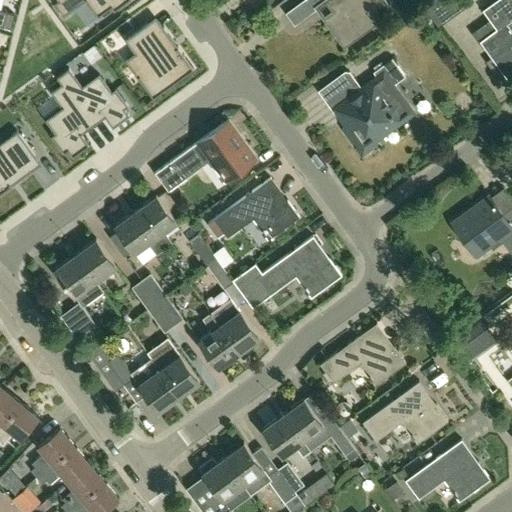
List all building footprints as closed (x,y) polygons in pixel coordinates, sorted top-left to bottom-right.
[(60,0),(55,4),(64,15),(84,0),(86,0),(98,16),(111,6),(114,10),(128,0),(60,0)] [(389,10),(381,0),(301,0),(285,12),(293,23),(324,0),(326,0),(336,13),(326,21),(343,44),(389,10)] [(434,0),(424,8),(438,27),(465,7),(473,1),(472,0),(434,0)] [(493,36),(502,49),(485,62),(494,74),(503,75),(505,73),(508,78),(511,75),(511,0),(495,0),(482,9),(490,19),(470,33),(479,46),(493,36)] [(0,25),(4,27),(8,12),(0,9),(0,25)] [(147,22),(125,39),(147,69),(137,76),(153,98),(194,68),(164,27),(155,33),(147,22)] [(409,112),(390,86),(405,76),(392,58),(373,72),(378,78),(362,89),(354,78),(350,72),(344,71),(317,90),(333,112),(346,102),(355,115),(342,125),(341,129),(360,156),(375,146),(375,141),(373,138),(409,112)] [(69,68),(57,76),(93,125),(105,117),(113,127),(130,115),(125,108),(129,106),(116,88),(112,91),(99,73),(82,86),(69,68)] [(62,106),(45,119),(55,132),(51,135),(64,153),(68,150),(73,157),(89,144),(82,134),(93,125),(57,76),(57,77),(62,83),(51,91),(62,106)] [(185,178),(184,178),(210,159),(225,180),(256,157),(228,118),(171,159),(171,160),(155,172),(168,190),(185,178)] [(0,193),(30,171),(24,162),(35,154),(17,130),(0,142),(0,193)] [(298,216),(270,176),(213,217),(226,236),(252,217),(267,238),(298,216)] [(511,199),(504,188),(489,198),(488,196),(451,223),(475,255),(490,245),(493,249),(503,241),(511,246),(511,199)] [(164,230),(175,222),(174,221),(156,195),(135,210),(155,237),(163,249),(172,242),(164,230)] [(163,249),(155,237),(135,210),(115,225),(135,252),(148,242),(156,254),(163,249)] [(207,265),(217,258),(199,232),(189,240),(207,265)] [(253,307),(269,294),(295,275),(310,296),(341,274),(312,234),(261,270),(255,263),(232,279),(231,278),(233,281),(234,281),(253,307)] [(95,281),(96,280),(116,266),(96,238),(75,254),(95,281)] [(95,281),(75,254),(54,269),(75,296),(79,301),(60,314),(77,338),(96,324),(83,306),(103,291),(96,280),(95,281)] [(224,288),(233,281),(231,278),(217,258),(207,265),(224,288)] [(156,303),(167,295),(150,272),(140,280),(156,303)] [(148,309),(156,303),(140,280),(131,286),(148,309)] [(167,295),(156,303),(172,325),(183,318),(167,295)] [(209,312),(218,324),(237,351),(258,337),(238,309),(231,297),(209,312)] [(156,303),(148,309),(164,331),(172,325),(156,303)] [(237,351),(218,324),(209,312),(202,317),(210,329),(197,339),(217,366),(237,351)] [(473,359),(498,340),(482,319),(457,337),(473,359)] [(405,361),(376,322),(319,364),(333,382),(358,363),(374,384),(405,361)] [(151,358),(178,395),(199,379),(179,353),(167,336),(147,351),(151,357),(151,358)] [(108,360),(117,353),(106,339),(98,345),(108,360)] [(115,390),(133,376),(158,410),(178,395),(151,358),(131,371),(117,353),(108,360),(98,345),(97,345),(87,352),(115,390)] [(448,419),(419,380),(362,421),(376,441),(401,422),(416,443),(448,419)] [(0,424),(18,402),(1,387),(0,388),(0,424)] [(303,398),(282,413),(302,441),(303,440),(310,450),(331,435),(345,454),(355,447),(324,406),(314,413),(303,398)] [(0,442),(2,444),(12,433),(18,439),(36,417),(18,402),(0,424),(0,442)] [(303,440),(302,441),(282,413),(262,428),(282,456),(296,446),(303,456),(310,450),(303,440)] [(36,476),(73,445),(57,427),(36,445),(42,453),(32,462),(35,466),(31,469),(36,476)] [(490,478),(461,439),(404,480),(418,499),(444,480),(459,501),(490,478)] [(243,443),(223,458),(249,494),(268,480),(284,502),(297,494),(295,491),(277,468),(267,476),(243,443)] [(49,483),(60,474),(66,481),(87,463),(73,445),(36,476),(42,482),(46,479),(49,483)] [(202,473),(227,506),(218,511),(230,511),(229,510),(249,495),(223,458),(216,462),(212,457),(199,467),(203,472),(202,473)] [(277,468),(295,491),(304,484),(287,461),(277,468)] [(66,511),(102,481),(87,463),(66,481),(72,489),(62,497),(65,501),(61,505),(66,511)] [(86,511),(90,509),(91,511),(101,511),(118,499),(102,481),(66,511),(86,511)]
